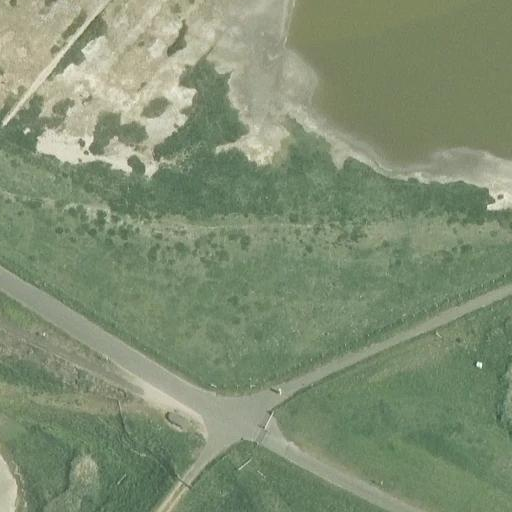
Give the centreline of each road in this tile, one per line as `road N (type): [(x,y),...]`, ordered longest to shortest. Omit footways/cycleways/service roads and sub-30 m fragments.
road 1 (unclassified): [(229,420),(263,397),(511,287)]
road 2 (unclassified): [(229,420),(0,280)]
road 3 (unclassified): [(410,511),(229,420)]
